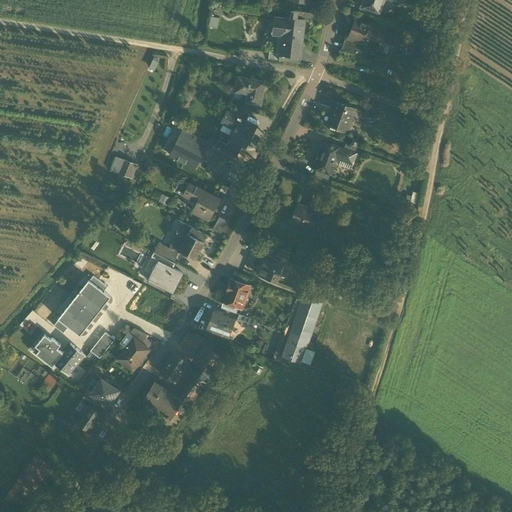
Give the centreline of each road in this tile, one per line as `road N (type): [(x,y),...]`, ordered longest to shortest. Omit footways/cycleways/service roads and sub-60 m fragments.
road 1 (residential): [(336,0),(318,75),(213,278),(89,453)]
road 2 (track): [(465,0),(418,240),(363,415)]
road 3 (track): [(318,75),(0,21)]
road 4 (track): [(363,415),(508,511)]
road 5 (track): [(318,75),(441,122)]
